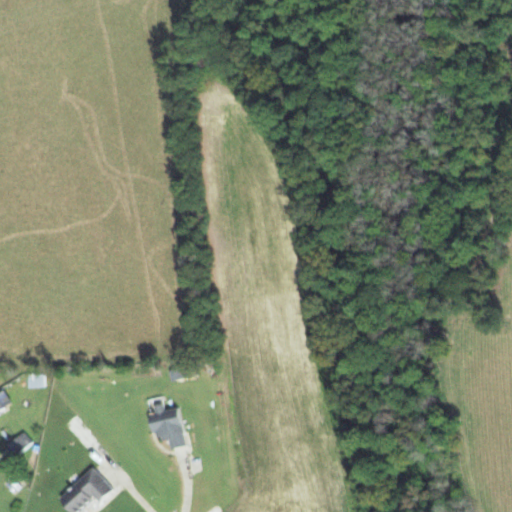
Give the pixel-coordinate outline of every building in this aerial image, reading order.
[(28,388),(44,387),(44,373),(28,374),(28,388)] [(0,409),(12,402),(3,388),(0,390),(0,409)] [(186,445),(177,406),(165,409),(163,402),(153,405),(155,411),(148,413),(154,440),(168,436),(171,448),(186,445)] [(0,448),(0,450),(9,462),(33,443),(23,430),(0,448)] [(80,511),(95,497),(100,502),(113,487),(91,466),(59,500),(72,511),(80,511)]
